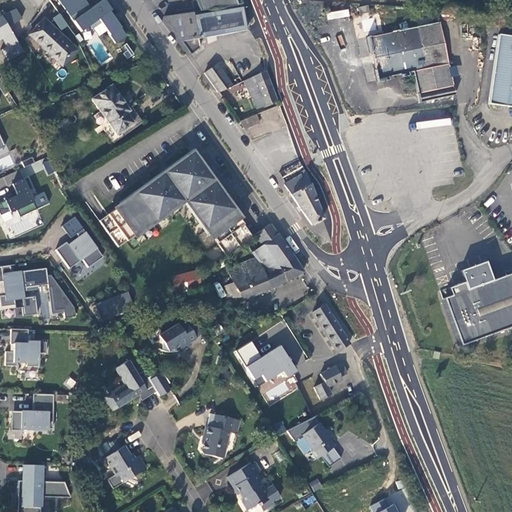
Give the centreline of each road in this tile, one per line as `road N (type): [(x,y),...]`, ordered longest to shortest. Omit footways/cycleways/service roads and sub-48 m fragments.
road 1 (residential): [(129,0),(309,249),(326,267),(356,267)]
road 2 (secondary): [(369,253),(274,0)]
road 3 (secondary): [(356,267),(445,511)]
road 4 (secondary): [(257,0),(328,189)]
road 5 (unclassified): [(511,151),(468,196),(376,240),(369,253)]
road 6 (secondary): [(418,385),(369,253)]
road 7 (secondary): [(418,385),(405,376),(369,280),(356,267)]
road 8 (secondary): [(465,511),(418,385)]
